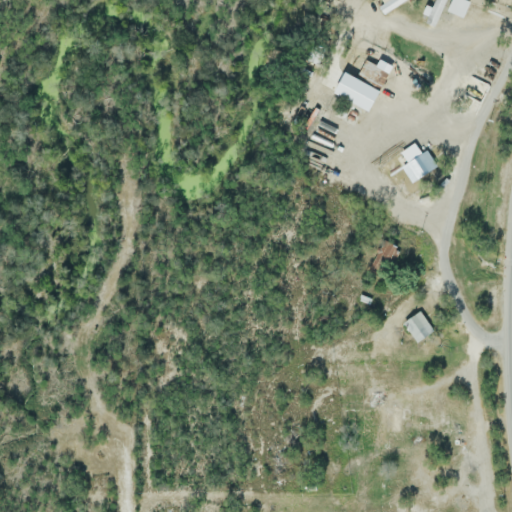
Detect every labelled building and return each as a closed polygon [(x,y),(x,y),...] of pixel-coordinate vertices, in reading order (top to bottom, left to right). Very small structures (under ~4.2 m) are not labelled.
[(404,0),(384,13),(379,5),(383,2),(381,0),(404,0)] [(446,0),(433,27),(424,22),(435,0),(446,0)] [(463,17),(447,10),(451,0),(467,0),(470,1),(463,17)] [(373,95),(385,74),(362,61),(350,83),(373,95)] [(367,109),(335,92),(345,72),(378,89),(367,109)] [(436,166),(412,181),(402,164),(406,162),(400,151),(415,142),(422,153),(426,150),(436,166)] [(370,264),(384,239),(397,246),(382,272),(370,264)] [(433,329),(417,340),(404,322),(421,310),(433,329)]
